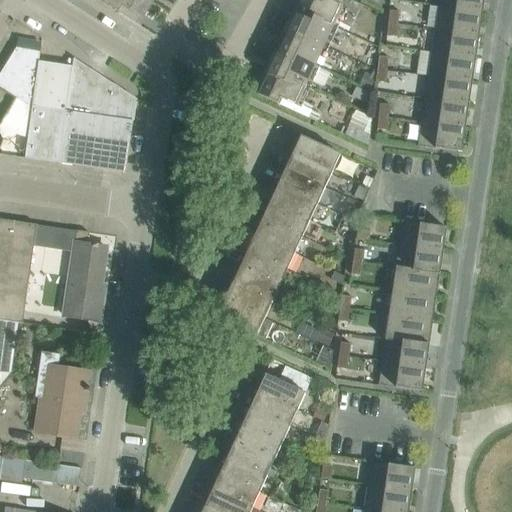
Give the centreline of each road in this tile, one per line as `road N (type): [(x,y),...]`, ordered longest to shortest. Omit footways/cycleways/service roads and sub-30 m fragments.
road 1 (residential): [(430,511),(506,0)]
road 2 (unclassified): [(135,286),(177,296),(205,278),(277,126)]
road 3 (residential): [(101,511),(135,286)]
road 4 (unclassified): [(168,511),(237,362)]
road 5 (residential): [(147,207),(161,114),(159,85),(143,65)]
road 6 (unclassified): [(0,190),(147,207)]
road 7 (residential): [(143,65),(42,0)]
